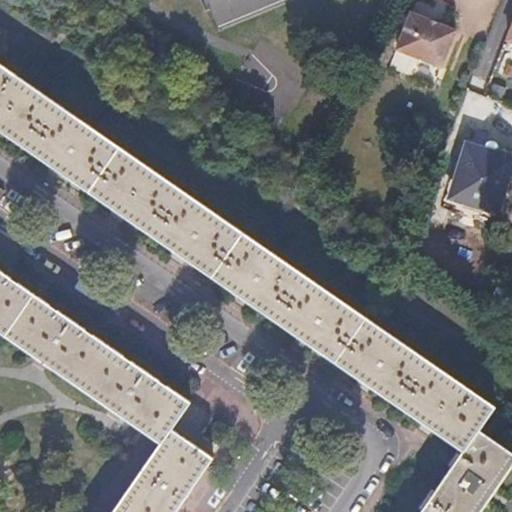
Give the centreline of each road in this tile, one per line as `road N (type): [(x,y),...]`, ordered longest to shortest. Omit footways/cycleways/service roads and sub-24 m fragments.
road 1 (residential): [(304,378),(0,173)]
road 2 (residential): [(0,238),(273,424)]
road 3 (residential): [(346,511),(396,441),(304,378)]
